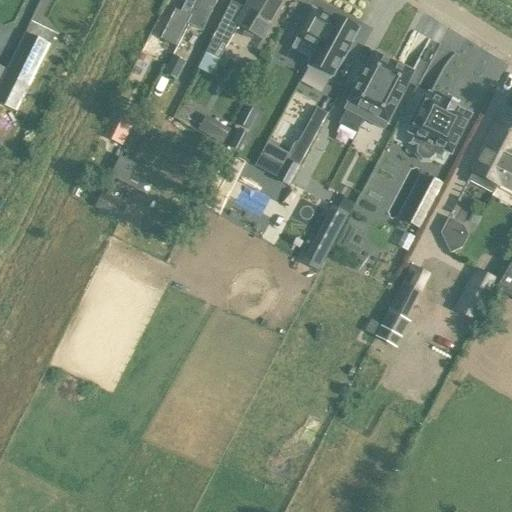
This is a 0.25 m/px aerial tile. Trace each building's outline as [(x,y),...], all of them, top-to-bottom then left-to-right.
[(53,38),(67,10),(78,15),(85,1),(83,0),(37,0),(25,24),(53,38)] [(190,17),(195,7),(196,7),(197,6),(199,0),(186,0),(180,13),(190,17)] [(231,4),(218,25),(197,69),(210,75),(218,59),(238,25),(262,40),(286,0),(250,0),(243,12),(231,4)] [(199,0),(197,6),(212,14),(218,0),(199,0)] [(307,68),(313,71),(330,81),(341,60),(342,60),(352,42),(351,42),(352,39),(358,30),(334,17),(332,21),(313,10),(309,15),(292,47),(292,48),(312,59),(307,68)] [(157,13),(146,39),(157,44),(168,18),(157,13)] [(5,75),(30,86),(51,45),(25,32),(5,75)] [(417,67),(377,44),(347,95),(348,96),(345,102),(384,124),(388,118),(389,119),(417,67)] [(176,79),(186,61),(173,54),(163,72),(176,79)] [(72,70),(44,125),(66,135),(94,80),(72,70)] [(30,86),(5,75),(0,84),(0,103),(17,112),(30,86)] [(423,95),(408,126),(411,127),(408,132),(452,155),(473,114),(429,91),(426,97),(423,95)] [(257,111),(245,106),(237,123),(248,129),(257,111)] [(314,137),(328,113),(317,107),(304,131),(314,137)] [(494,193),(499,182),(511,188),(511,112),(506,110),(469,181),(494,193)] [(110,138),(122,145),(135,120),(122,113),(110,138)] [(272,175),(285,152),(264,141),(252,165),(272,175)] [(119,157),(110,176),(120,182),(127,185),(137,165),(119,157)] [(288,186),(299,166),(286,159),(275,179),(288,186)] [(419,230),(442,184),(429,177),(421,193),(426,195),(410,226),(419,230)] [(129,205),(113,197),(102,192),(94,207),(120,222),(129,205)] [(328,254),(349,215),(332,206),(311,245),(328,254)] [(434,227),(447,251),(467,239),(454,216),(434,227)] [(511,260),(496,288),(511,297),(511,260)] [(405,319),(419,290),(427,275),(412,267),(380,327),(380,328),(375,337),(395,348),(400,339),(402,339),(411,322),(405,319)] [(478,270),(471,284),(458,309),(476,318),(496,280),(478,270)]
